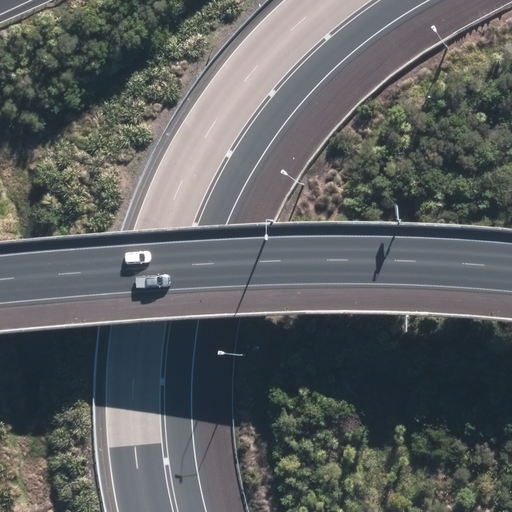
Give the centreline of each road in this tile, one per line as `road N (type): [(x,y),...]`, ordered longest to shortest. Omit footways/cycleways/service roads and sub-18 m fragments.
road 1 (motorway): [(349,0),(297,41),(239,111),(194,186),(171,247),(151,416),(165,511)]
road 2 (motorway): [(0,274),(263,252),(511,255)]
